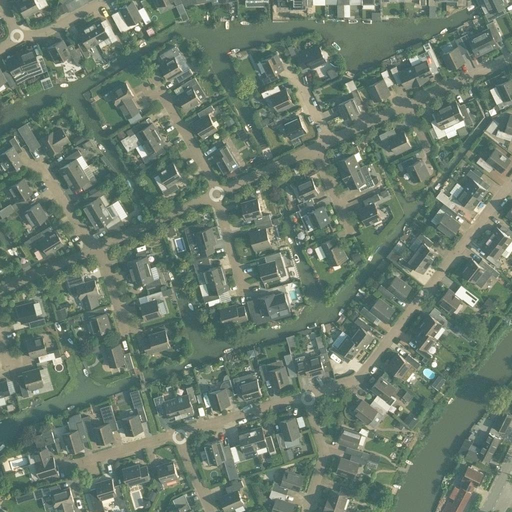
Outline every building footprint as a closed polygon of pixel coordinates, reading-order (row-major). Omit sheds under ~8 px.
[(19,0),(16,2),(23,17),(45,6),(41,0),(19,0)] [(74,0),(65,0),(59,3),(65,15),(79,8),(74,0)] [(276,0),(276,5),(292,5),(292,8),(305,8),(304,0),(276,0)] [(488,0),(484,2),(487,8),(489,13),(485,14),(488,21),(500,15),(497,9),(507,4),(505,0),(488,0)] [(150,21),(145,10),(138,14),(132,1),(118,8),(128,25),(142,17),(145,24),(150,21)] [(88,25),(97,42),(108,36),(111,42),(117,39),(109,26),(104,28),(99,19),(88,25)] [(480,31),(478,32),(482,39),(487,50),(498,45),(496,41),(501,38),(493,21),(486,24),(488,27),(480,31)] [(86,48),(97,42),(88,25),(77,31),(82,41),(77,43),(85,57),(90,54),(86,48)] [(466,34),(460,37),(467,51),(469,54),(475,51),(477,55),(487,50),(482,39),(478,32),(468,37),(466,34)] [(449,69),(464,62),(461,54),(467,51),(460,37),(455,39),(458,46),(457,46),(442,54),(449,69)] [(72,44),(65,47),(62,40),(47,48),(55,63),(71,54),(74,60),(79,57),(72,44)] [(303,68),(309,65),(311,68),(326,61),(319,46),(297,56),(303,68)] [(17,55),(5,62),(12,75),(17,83),(27,77),(24,70),(38,65),(41,72),(47,70),(40,53),(34,55),(31,48),(16,54),(17,55)] [(422,62),(412,66),(420,82),(428,79),(427,78),(433,75),(433,74),(435,73),(433,69),(437,68),(436,65),(439,63),(433,50),(430,51),(429,50),(422,54),(423,57),(422,62)] [(264,84),(279,78),(276,72),(283,69),(276,53),(261,61),(268,76),(262,79),(264,84)] [(192,73),(189,68),(183,72),(174,56),(160,65),(168,79),(175,75),(179,81),(192,73)] [(340,75),(338,66),(332,67),(330,62),(324,64),(328,78),(340,75)] [(397,69),(392,72),(397,83),(402,81),(404,84),(406,88),(412,85),(412,86),(420,82),(412,66),(399,73),(397,69)] [(386,69),(381,72),(384,78),(383,79),(377,82),(375,76),(365,81),(375,101),(390,94),(386,87),(393,83),(388,74),(386,69)] [(0,83),(6,80),(10,86),(15,83),(7,70),(1,73),(0,71),(0,83)] [(186,109),(201,101),(192,85),(198,82),(195,77),(181,85),(185,91),(178,95),(186,109)] [(496,85),(504,100),(497,104),(500,109),(511,103),(511,98),(511,97),(511,96),(511,78),(496,85)] [(119,104),(127,118),(139,111),(130,97),(133,95),(126,83),(109,93),(117,105),(119,104)] [(293,104),(286,89),(278,92),(275,86),(261,92),(264,98),(270,95),(278,111),(293,104)] [(360,113),(357,105),(363,102),(356,88),(351,91),(354,97),(338,104),(345,120),(360,113)] [(444,106),(452,123),(464,118),(467,124),(472,122),(464,104),(458,106),(456,101),(444,106)] [(214,110),(211,104),(197,112),(201,119),(194,123),(203,137),(217,129),(208,114),(208,113),(214,110)] [(443,127),(452,123),(444,106),(433,111),(441,128),(443,127)] [(276,125),(283,122),(290,138),(306,131),(298,116),(291,119),(288,113),(274,120),(276,125)] [(511,115),(510,115),(505,131),(504,132),(498,130),(496,135),(511,140),(511,136),(511,115)] [(136,147),(142,143),(158,133),(152,123),(149,124),(143,128),(140,123),(126,131),(136,147)] [(26,124),(18,129),(31,151),(39,146),(26,124)] [(51,132),(39,139),(49,156),(61,148),(59,145),(68,140),(61,128),(52,134),(51,132)] [(411,146),(403,131),(388,138),(395,153),(411,146)] [(145,162),(159,154),(156,149),(162,145),(164,144),(158,133),(142,143),(148,154),(142,157),(145,162)] [(83,134),(74,139),(76,143),(86,138),(83,134)] [(9,171),(22,163),(14,151),(20,147),(14,137),(9,140),(12,146),(6,150),(3,147),(0,149),(0,160),(2,159),(9,171)] [(89,139),(88,140),(81,144),(85,150),(92,145),(89,139)] [(238,165),(226,144),(215,151),(219,157),(215,159),(224,173),(238,165)] [(355,153),(352,147),(347,150),(342,152),(345,157),(338,161),(340,167),(339,167),(343,175),(359,168),(353,154),(355,153)] [(495,149),(486,160),(501,171),(510,160),(495,149)] [(59,169),(65,179),(81,169),(75,159),(81,155),(78,150),(64,158),(67,163),(59,169)] [(422,159),(407,166),(414,181),(429,174),(422,159)] [(168,187),(162,191),(165,196),(179,187),(175,182),(182,177),(173,163),(159,172),(168,187)] [(359,168),(343,175),(346,183),(347,182),(350,189),(357,185),(360,191),(370,186),(367,181),(366,182),(359,168)] [(81,169),(65,179),(71,190),(80,184),(83,189),(97,181),(94,176),(88,180),(81,169)] [(472,178),(464,188),(479,199),(487,190),(479,183),(482,179),(470,169),(466,174),(470,177),(472,178)] [(11,205),(14,210),(27,202),(24,197),(31,193),(22,178),(8,187),(17,201),(11,205)] [(297,204),(300,210),(312,204),(314,203),(311,197),(319,193),(312,178),(296,185),(304,201),(297,204)] [(104,193),(101,188),(88,196),(91,201),(82,207),(88,217),(105,207),(98,197),(104,193)] [(472,209),(479,199),(464,188),(457,197),(457,198),(472,209)] [(453,202),(457,198),(457,197),(451,193),(447,198),(453,202)] [(262,216),(257,199),(241,203),(246,219),(254,217),(255,224),(271,220),(269,214),(262,216)] [(37,203),(30,207),(27,202),(14,210),(17,215),(23,212),(32,226),(46,217),(37,203)] [(374,203),(366,206),(359,210),(366,225),(381,218),(374,203)] [(450,217),(454,211),(444,203),(440,208),(446,212),(436,224),(451,236),(460,224),(450,217)] [(111,204),(105,207),(88,217),(95,228),(104,222),(107,228),(120,219),(111,204)] [(307,213),(314,228),(329,221),(322,206),(315,209),(312,204),(300,210),(298,210),(300,216),(307,213)] [(272,225),(271,220),(255,224),(257,231),(250,233),(254,249),(270,244),(265,227),(272,225)] [(174,226),(166,228),(168,236),(176,233),(174,226)] [(201,255),(194,257),(195,262),(209,258),(213,257),(211,252),(214,251),(212,244),(215,243),(211,227),(195,232),(201,255)] [(497,227),(489,237),(504,248),(511,238),(511,231),(508,228),(505,233),(497,227)] [(29,238),(23,241),(26,247),(32,243),(38,240),(42,247),(38,249),(44,258),(52,253),(50,251),(62,244),(55,231),(46,236),(43,238),(39,232),(29,238)] [(422,242),(415,251),(430,263),(437,253),(429,247),(433,242),(420,232),(417,237),(422,242)] [(499,267),(502,262),(497,258),(500,253),(501,253),(505,249),(504,248),(489,237),(482,246),(490,252),(486,257),(499,267)] [(346,258),(339,243),(336,244),(333,238),(321,243),(331,265),(346,258)] [(128,262),(131,273),(150,268),(146,256),(153,254),(151,248),(136,253),(138,259),(128,262)] [(415,251),(407,261),(422,273),(430,263),(415,251)] [(265,256),(266,263),(259,265),(263,281),(280,277),(275,260),(275,259),(281,257),(280,252),(265,256)] [(195,262),(193,262),(195,267),(196,272),(203,270),(206,282),(225,277),(221,265),(211,268),(210,262),(209,258),(195,262)] [(496,277),(499,272),(482,259),(478,263),(472,259),(461,272),(480,287),(491,273),(496,277)] [(162,283),(160,278),(153,280),(150,268),(131,273),(135,285),(145,282),(146,288),(162,283)] [(82,270),(67,274),(72,295),(79,293),(81,300),(83,300),(85,308),(100,304),(97,295),(100,294),(95,278),(85,281),(82,270)] [(396,276),(387,287),(402,299),(411,288),(396,276)] [(228,289),(225,277),(206,282),(210,294),(203,296),(205,302),(220,298),(218,292),(228,289)] [(466,289),(464,292),(459,288),(455,293),(448,289),(438,302),(451,312),(462,299),(462,298),(472,306),(479,299),(466,289)] [(148,302),(141,304),(145,320),(161,315),(156,298),(163,296),(161,290),(146,295),(148,302)] [(259,306),(253,308),(257,321),(262,320),(261,315),(288,307),(284,293),(274,295),(273,293),(257,298),(259,306)] [(369,310),(363,306),(360,311),(373,321),(378,316),(385,321),(394,310),(378,298),(370,309),(369,310)] [(37,320),(32,302),(16,307),(20,323),(28,321),(30,328),(45,323),(44,318),(37,320)] [(224,325),(248,318),(244,306),(237,308),(236,304),(220,309),(224,325)] [(98,315),(96,309),(81,314),(83,319),(89,317),(94,333),(110,329),(105,313),(98,315)] [(354,320),(360,314),(354,310),(349,316),(354,320)] [(419,326),(422,328),(433,336),(442,324),(448,328),(451,323),(439,314),(435,319),(429,314),(419,326)] [(363,328),(367,323),(362,320),(358,316),(354,321),(358,324),(360,325),(350,337),(361,346),(363,348),(373,336),(367,331),(363,328)] [(456,323),(452,328),(458,333),(461,328),(456,323)] [(422,328),(413,340),(419,345),(426,350),(436,338),(433,336),(422,328)] [(147,353),(170,346),(165,330),(149,335),(150,338),(143,340),(147,353)] [(320,346),(326,345),(324,334),(318,335),(320,346)] [(333,343),(329,348),(333,351),(344,360),(348,355),(351,358),(361,346),(350,337),(348,335),(338,347),(336,346),(333,343)] [(54,358),(53,352),(46,354),(46,353),(41,336),(25,341),(30,357),(38,355),(39,361),(54,358)] [(106,348),(105,348),(110,366),(126,362),(128,369),(133,367),(129,352),(122,354),(119,344),(106,348)] [(430,357),(431,355),(428,352),(424,356),(423,358),(422,359),(425,362),(427,361),(428,359),(430,357)] [(405,380),(413,371),(414,372),(420,363),(408,354),(404,358),(398,353),(388,367),(401,377),(405,380)] [(324,371),(331,369),(329,359),(321,362),(320,355),(306,359),(304,355),(295,358),(300,375),(307,373),(308,376),(324,371)] [(264,380),(270,378),(272,386),(289,382),(284,366),(268,370),(267,371),(265,364),(259,365),(264,380)] [(22,375),(17,376),(19,382),(23,397),(28,395),(26,389),(43,384),(38,368),(22,373),(22,375)] [(227,396),(234,394),(230,379),(228,374),(227,374),(225,375),(224,377),(223,378),(223,380),(224,380),(224,381),(222,383),(221,384),(221,386),(220,388),(221,389),(209,393),(214,409),(230,404),(227,396)] [(442,374),(434,383),(439,388),(447,379),(442,374)] [(261,395),(257,378),(241,383),(239,377),(233,378),(237,393),(243,392),(245,399),(261,395)] [(380,377),(371,388),(378,393),(374,399),(387,410),(390,405),(396,398),(390,394),(395,388),(380,377)] [(0,396),(9,394),(6,381),(0,382),(0,396)] [(188,394),(176,398),(182,416),(194,413),(191,403),(197,401),(192,385),(186,388),(188,394)] [(408,389),(403,396),(410,401),(415,394),(408,389)] [(158,399),(155,400),(159,415),(168,412),(170,420),(182,416),(176,398),(165,401),(163,395),(157,397),(158,399)] [(368,422),(378,410),(383,414),(387,410),(374,399),(369,405),(362,399),(353,411),(368,422)] [(492,403),(487,416),(494,419),(499,406),(492,403)] [(89,416),(81,418),(85,432),(93,429),(94,432),(97,443),(114,439),(112,432),(111,431),(118,429),(113,414),(110,404),(101,408),(105,424),(93,427),(89,416)] [(142,405),(137,407),(139,414),(123,418),(121,419),(126,435),(144,430),(141,422),(147,420),(142,405)] [(492,427),(505,433),(511,417),(511,413),(501,409),(492,427)] [(86,432),(85,432),(81,418),(80,413),(74,415),(76,420),(68,423),(71,431),(63,434),(69,452),(83,448),(80,438),(87,436),(86,432)] [(414,425),(418,420),(410,414),(406,419),(414,425)] [(294,417),(280,421),(283,434),(277,436),(280,448),(300,443),(298,436),(299,435),(294,417)] [(262,427),(250,430),(255,448),(267,445),(269,452),(275,450),(270,435),(265,437),(263,432),(262,427)] [(345,451),(351,454),(361,457),(363,451),(356,449),(357,448),(361,434),(343,428),(342,432),(339,442),(347,444),(345,451)] [(52,430),(42,433),(34,436),(37,447),(45,445),(45,444),(55,441),(52,430)] [(241,443),(235,445),(240,460),(257,455),(255,448),(250,430),(238,434),(241,443)] [(466,437),(458,453),(476,462),(478,456),(488,461),(500,438),(489,433),(481,448),(471,443),(472,441),(466,437)] [(224,459),(230,480),(239,477),(233,456),(230,446),(223,448),(221,440),(204,444),(210,464),(224,459)] [(28,454),(31,463),(29,464),(33,479),(58,472),(53,457),(50,458),(46,447),(34,451),(28,454)] [(354,477),(359,464),(359,462),(366,464),(368,459),(361,457),(351,454),(349,461),(341,458),(336,471),(354,477)] [(3,461),(6,470),(26,464),(23,455),(3,461)] [(173,461),(157,466),(159,474),(154,476),(158,490),(164,489),(162,482),(178,477),(173,461)] [(127,485),(150,478),(147,466),(140,468),(139,464),(122,469),(127,485)] [(465,489),(466,487),(472,490),(474,485),(476,486),(483,473),(468,466),(462,479),(463,479),(461,485),(464,486),(463,488),(460,487),(452,502),(448,500),(441,511),(461,511),(472,493),(465,489)] [(273,483),(272,489),(283,493),(285,486),(289,487),(299,490),(303,476),(285,470),(282,481),(278,482),(274,481),(273,483)] [(119,501),(124,499),(120,484),(114,486),(112,478),(95,483),(100,499),(116,494),(119,501)] [(244,486),(241,480),(227,486),(230,493),(220,497),(226,511),(243,503),(237,488),(244,486)] [(74,502),(69,488),(59,491),(57,484),(42,489),(44,494),(51,492),(55,507),(58,506),(59,511),(73,511),(70,503),(74,502)] [(328,495),(326,503),(343,509),(347,494),(354,496),(356,491),(341,486),(339,491),(331,489),(329,495),(328,495)] [(283,493),(272,489),(270,494),(276,497),(271,511),(291,511),(294,504),(284,500),(281,499),(283,493)] [(35,498),(33,492),(22,495),(16,497),(18,503),(24,501),(35,498)] [(324,511),(323,511),(341,511),(343,509),(326,503),(323,511),(324,511)]
